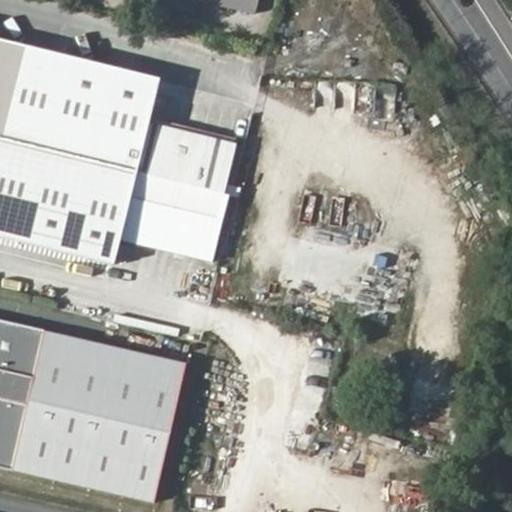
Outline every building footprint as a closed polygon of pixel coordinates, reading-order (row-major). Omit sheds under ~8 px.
[(187,0),(254,17),(258,0),(187,0)] [(0,143),(134,177),(222,198),(235,148),(147,127),(158,84),(0,44),(0,143)] [(354,108),(354,82),(318,81),(318,108),(354,108)] [(0,242),(111,270),(134,177),(0,143),(0,242)] [(385,330),(403,263),(285,233),(272,284),(290,289),(282,318),(339,332),(342,319),(385,330)] [(0,434),(18,439),(43,329),(0,319),(0,434)] [(43,329),(10,471),(151,505),(185,363),(43,329)] [(0,468),(10,471),(18,439),(0,434),(0,468)]
